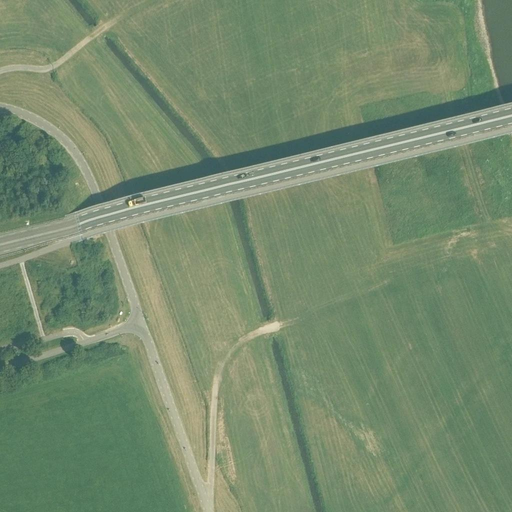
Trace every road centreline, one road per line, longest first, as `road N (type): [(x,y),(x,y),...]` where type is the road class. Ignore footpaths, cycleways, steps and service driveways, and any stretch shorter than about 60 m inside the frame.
road 1 (primary): [(0,245),(511,122)]
road 2 (track): [(511,258),(275,326),(239,344),(221,360),(215,384),(210,511)]
road 3 (unclassified): [(140,322),(85,167),(58,136),(0,106)]
road 4 (unclassified): [(209,511),(140,322)]
road 5 (track): [(148,0),(46,69),(0,68)]
road 6 (unclassified): [(0,368),(140,322)]
